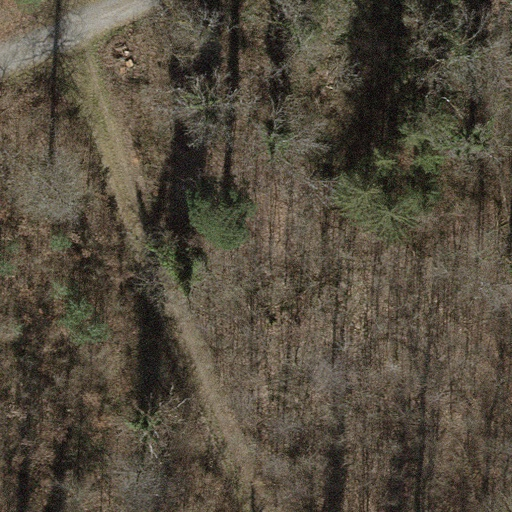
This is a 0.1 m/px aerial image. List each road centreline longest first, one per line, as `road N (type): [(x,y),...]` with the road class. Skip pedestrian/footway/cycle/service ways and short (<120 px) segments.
road 1 (track): [(63,0),(253,511)]
road 2 (track): [(0,61),(135,0)]
